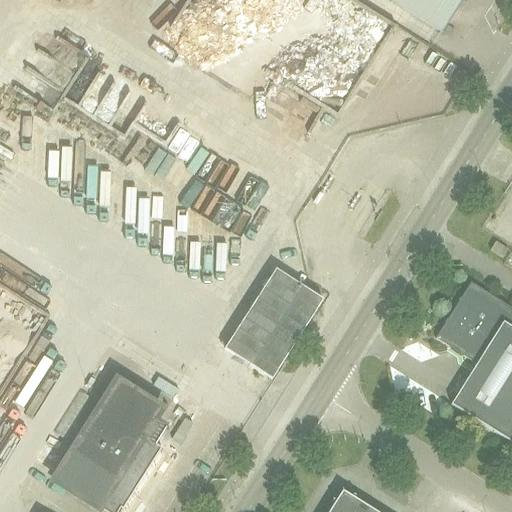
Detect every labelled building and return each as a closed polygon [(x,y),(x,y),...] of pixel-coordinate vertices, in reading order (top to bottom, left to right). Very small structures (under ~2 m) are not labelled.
[(90,0),(76,0),(88,14),(96,7),(90,0)] [(391,0),(442,32),(462,0),(391,0)] [(154,112),(140,127),(158,142),(171,127),(154,112)] [(491,250),(503,258),(509,249),(497,241),(491,250)] [(511,307),(472,282),(437,338),(477,363),(452,404),(511,441),(511,307)] [(153,441),(161,429),(152,424),(162,408),(118,381),(55,481),(104,511),(117,511),(120,508),(123,510),(134,494),(136,490),(138,492),(144,485),(149,479),(154,471),(158,463),(161,455),(159,454),(163,447),(153,441)] [(0,451),(10,458),(30,428),(19,421),(0,448),(0,451)] [(378,511),(344,490),(329,511),(378,511)]
